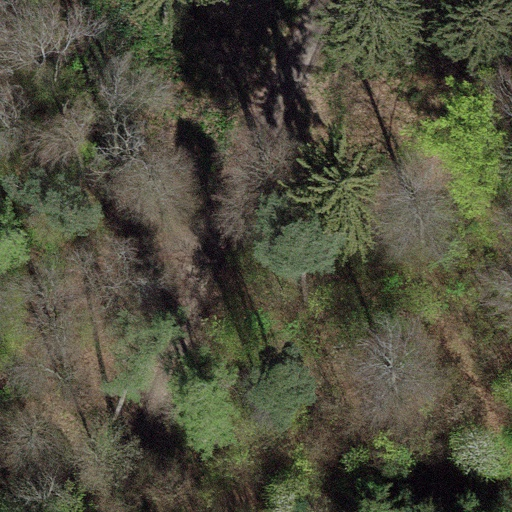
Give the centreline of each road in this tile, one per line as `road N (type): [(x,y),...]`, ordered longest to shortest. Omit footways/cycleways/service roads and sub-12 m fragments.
road 1 (track): [(308,0),(243,156),(131,511)]
road 2 (track): [(0,302),(66,273),(211,252)]
